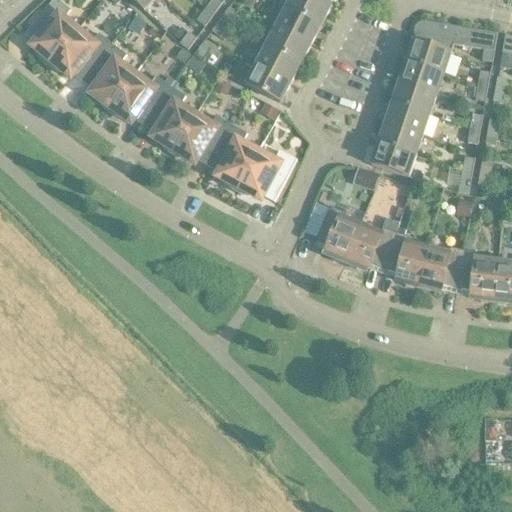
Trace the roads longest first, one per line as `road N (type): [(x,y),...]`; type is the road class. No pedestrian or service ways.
road 1 (residential): [(270,271),(120,188),(0,99)]
road 2 (residential): [(511,363),(417,350),(295,308),(270,271)]
road 3 (residential): [(325,154),(342,154),(360,139),(407,0)]
road 4 (residential): [(325,154),(299,113),(355,0)]
road 5 (residential): [(270,271),(325,154)]
